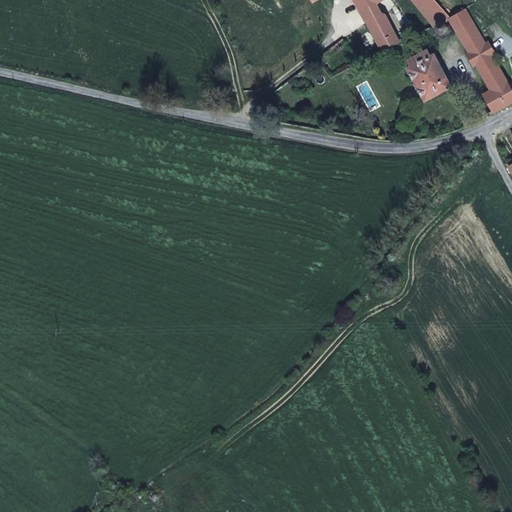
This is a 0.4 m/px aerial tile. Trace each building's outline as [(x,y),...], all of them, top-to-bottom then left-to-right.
[(400,41),(378,0),(362,12),(367,21),(383,50),(400,41)] [(451,17),(435,0),(413,0),(436,26),(445,21),(445,22),(451,19),(450,18),(451,17)] [(486,44),(466,9),(451,17),(450,18),(451,19),(470,52),(468,54),(475,66),(477,64),(488,83),(488,82),(492,90),(485,94),(495,112),(511,102),(511,88),(493,55),(496,54),(489,42),(486,44)] [(445,22),(445,21),(436,26),(436,27),(441,35),(450,30),(445,22)] [(432,55),(429,50),(428,50),(410,59),(409,60),(412,66),(432,55)] [(453,87),(435,53),(432,55),(412,66),(408,68),(426,101),(453,87)] [(477,121),(475,116),(469,118),(466,119),(466,128),(477,123),(477,122),(477,121)] [(511,129),(509,123),(491,132),(511,170),(511,129)]
